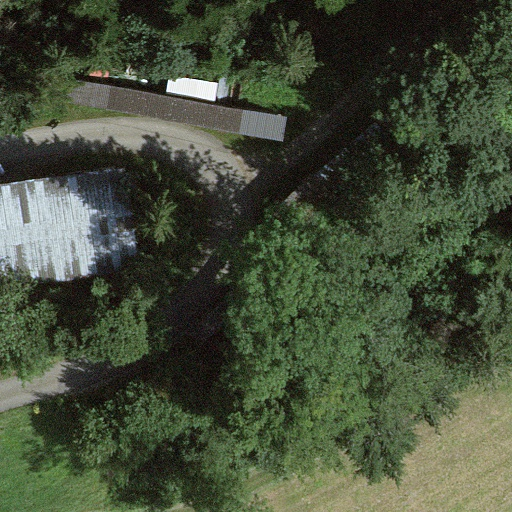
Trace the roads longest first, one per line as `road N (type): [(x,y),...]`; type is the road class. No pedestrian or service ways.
road 1 (track): [(172,511),(281,468),(511,318)]
road 2 (track): [(230,208),(464,0)]
